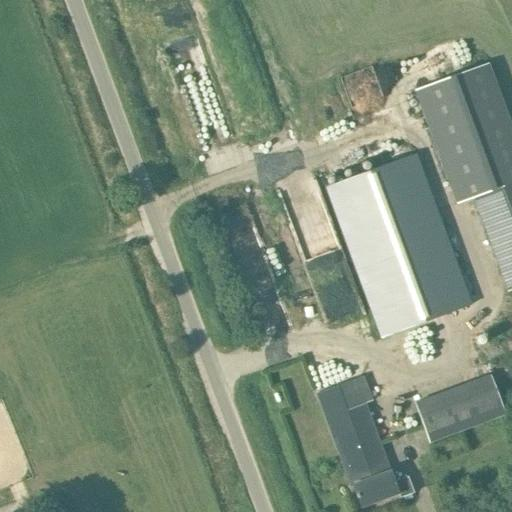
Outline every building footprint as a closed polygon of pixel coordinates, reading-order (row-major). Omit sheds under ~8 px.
[(457,204),(472,198),(511,182),(511,129),(487,63),(414,90),(457,204)] [(341,76),(349,98),(378,87),(371,65),(341,76)] [(472,305),(416,153),(393,161),(325,187),(380,339),(472,305)] [(511,182),(472,198),(508,292),(511,289),(511,182)] [(276,199),(247,210),(264,253),(266,252),(273,268),(299,257),(276,199)] [(317,303),(307,262),(281,268),(290,309),(317,303)] [(490,375),(414,403),(429,443),(505,414),(490,375)] [(386,472),(382,461),(387,459),(366,403),(374,400),(364,377),(338,386),(337,385),(315,394),(346,475),(347,475),(351,485),(352,485),(361,508),(399,493),(400,497),(414,492),(407,476),(394,481),(390,470),(386,472)]
